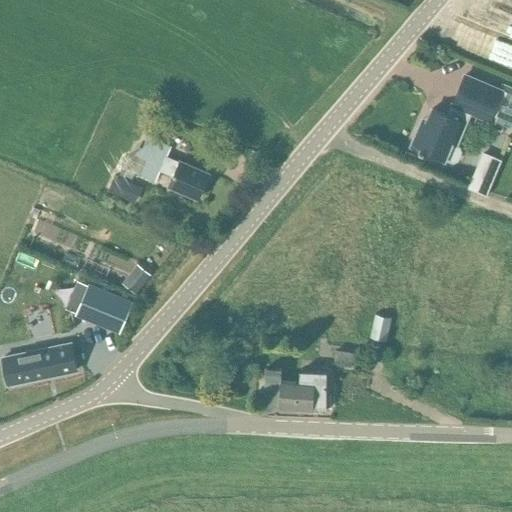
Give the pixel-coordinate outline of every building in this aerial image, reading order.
[(505,90),(464,73),(446,116),(432,110),(423,132),(419,130),(412,147),(455,165),(460,163),(464,154),(461,148),(460,147),(473,115),(490,123),(505,90)] [(170,186),(198,199),(209,174),(181,161),(180,162),(167,156),(171,147),(148,137),(141,152),(135,149),(124,175),(133,179),(136,172),(156,181),(161,171),(174,177),(170,186)] [(484,151),(469,187),(488,195),(502,159),(484,151)] [(106,194),(136,201),(140,183),(111,176),(106,194)] [(120,331),(132,301),(90,284),(77,313),(120,331)] [(42,350),(4,358),(9,385),(77,371),(71,343),(70,344),(67,331),(76,329),(71,306),(62,308),(63,312),(24,320),(28,339),(39,336),(42,350)] [(377,306),(370,338),(387,341),(393,310),(377,306)] [(335,350),(333,365),(352,368),(354,352),(335,350)] [(280,408),(326,410),(327,373),(300,372),(300,383),(280,382),(281,371),(267,370),(266,406),(280,407),(280,408)]
